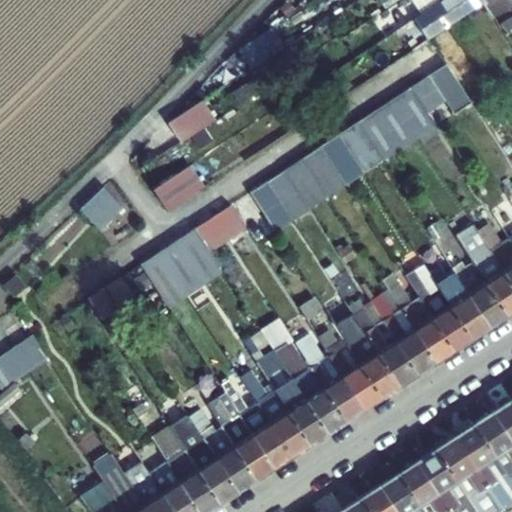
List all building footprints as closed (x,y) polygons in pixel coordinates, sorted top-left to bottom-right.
[(438,0),(440,1),(441,0),(411,0),(417,8),(429,0),(438,0)] [(427,40),(482,3),(487,0),(441,0),(440,1),(414,19),(427,40)] [(492,17),(511,3),(511,0),(487,0),(482,3),(492,17)] [(247,50),(256,63),(281,47),(273,34),(247,50)] [(428,75),(410,86),(427,112),(445,100),(428,75)] [(410,86),(392,98),(418,137),(422,144),(440,132),(427,112),(410,86)] [(392,98),(375,110),(400,149),(418,137),(392,98)] [(168,123),(181,142),(215,120),(202,101),(168,123)] [(375,110),(357,122),(382,161),(400,149),(375,110)] [(382,161),(357,122),(339,134),(364,172),(382,161)] [(364,172),(339,134),(321,145),(346,183),(346,184),(364,172)] [(321,145),(303,157),(328,195),(346,183),(321,145)] [(285,169),(310,207),(328,196),(328,195),(303,157),(285,169)] [(188,166),(153,188),(167,210),(202,187),(188,166)] [(285,169),(267,181),(292,219),(310,207),(285,169)] [(292,219),(267,181),(249,193),(274,231),(292,219)] [(104,187),(80,209),(99,229),(122,206),(104,187)] [(231,204),(213,216),(228,240),(246,228),(231,204)] [(213,216),(195,228),(210,251),(228,240),(213,216)] [(439,221),(426,229),(434,239),(446,232),(439,221)] [(473,261),(508,314),(511,311),(511,281),(479,230),(474,223),(456,234),(473,261)] [(479,230),(511,281),(511,242),(509,237),(501,243),(489,224),(479,230)] [(210,251),(195,228),(177,240),(202,278),(220,267),(210,251)] [(177,240),(159,251),(184,290),(202,278),(177,240)] [(159,251),(141,263),(166,302),(184,290),(159,251)] [(455,273),(490,326),(508,314),(473,261),(465,266),(461,261),(452,267),(455,273)] [(454,349),(472,338),(430,273),(423,263),(405,275),(419,296),(454,349)] [(220,267),(202,278),(206,283),(223,271),(220,267)] [(472,338),(490,326),(455,273),(447,278),(440,267),(430,273),(472,338)] [(389,288),(436,361),(454,349),(419,296),(411,301),(393,273),(383,279),(389,288)] [(141,306),(122,276),(107,286),(126,315),(141,306)] [(202,278),(184,290),(188,295),(206,283),(202,278)] [(373,303),(418,373),(436,361),(389,288),(375,297),(365,282),(360,284),(373,303)] [(119,308),(105,287),(87,299),(101,320),(119,308)] [(184,290),(166,302),(170,307),(188,295),(184,290)] [(311,298),(298,307),(307,320),(320,312),(311,298)] [(353,313),(400,385),(418,373),(373,303),(365,308),(358,299),(349,306),(353,313)] [(343,336),(382,396),(400,385),(353,313),(335,324),(343,336)] [(293,378),(328,432),(346,420),(311,366),(306,370),(275,322),(262,330),(293,378)] [(325,349),(364,408),(382,396),(343,336),(337,340),(330,328),(317,336),(325,349)] [(311,366),(346,420),(364,408),(325,349),(321,351),(309,333),(295,342),(311,366)] [(33,334),(15,346),(30,369),(48,357),(33,334)] [(15,346),(0,355),(0,386),(1,388),(30,369),(15,346)] [(275,390),(310,443),(328,432),(293,378),(285,384),(262,348),(252,354),(275,390)] [(257,402),(292,455),(310,443),(275,390),(267,396),(250,370),(241,376),(257,402)] [(239,414),(274,467),(292,455),(257,402),(249,407),(229,378),(221,383),(226,392),(225,393),(239,414)] [(219,397),(232,418),(239,414),(225,393),(219,397)] [(256,479),(274,467),(239,414),(232,418),(219,397),(218,396),(207,403),(207,404),(256,479)] [(511,399),(493,411),(511,440),(511,399)] [(189,416),(238,490),(256,479),(207,404),(189,416)] [(511,440),(493,411),(474,423),(511,481),(511,440)] [(220,502),(238,490),(189,416),(188,413),(170,425),(199,469),(220,502)] [(511,502),(511,481),(474,423),(455,436),(503,509),(511,502)] [(167,461),(200,511),(205,511),(220,502),(199,469),(170,425),(151,436),(167,461)] [(497,511),(503,509),(455,436),(436,448),(477,511),(497,511)] [(477,511),(436,448),(417,460),(450,511),(477,511)] [(103,481),(123,511),(149,511),(124,474),(112,454),(94,466),(103,481)] [(450,511),(417,460),(398,472),(423,511),(450,511)] [(175,511),(200,511),(167,461),(149,472),(175,511)] [(124,474),(149,511),(175,511),(149,472),(143,462),(124,474)] [(423,511),(398,472),(379,485),(397,511),(423,511)] [(123,511),(103,481),(80,496),(89,511),(123,511)] [(397,511),(379,485),(360,497),(370,511),(397,511)] [(370,511),(360,497),(342,510),(343,511),(370,511)]
